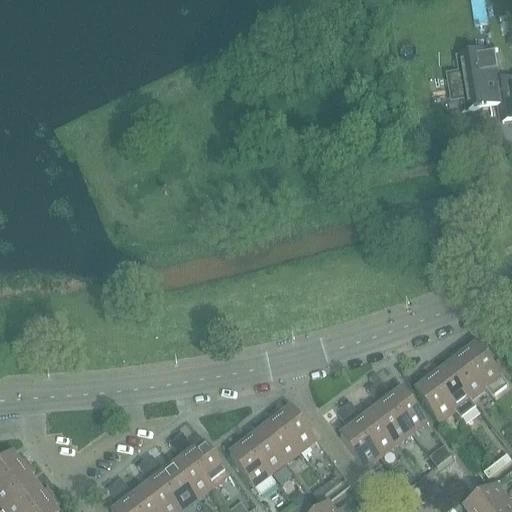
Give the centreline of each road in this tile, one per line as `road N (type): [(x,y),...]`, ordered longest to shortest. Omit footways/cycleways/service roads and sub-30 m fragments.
road 1 (tertiary): [(31,399),(162,386),(291,361)]
road 2 (tertiary): [(291,361),(511,284)]
road 3 (residential): [(395,511),(375,502),(309,411),(291,361)]
road 4 (unknown): [(138,389),(149,430),(62,478)]
road 5 (residential): [(85,511),(37,445),(31,399)]
